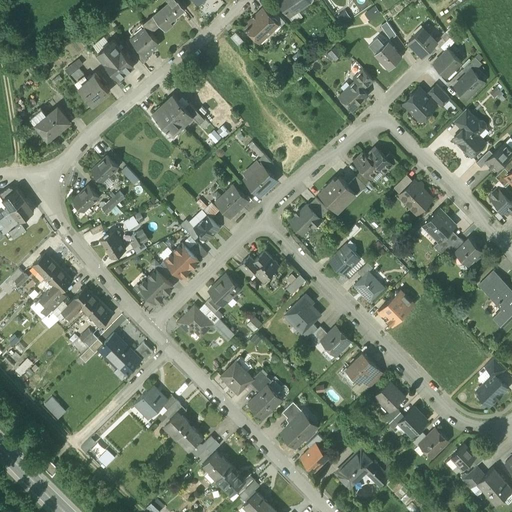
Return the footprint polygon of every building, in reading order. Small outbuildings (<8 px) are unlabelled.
[(177,0),(176,0),(172,4),(170,1),(154,14),(153,15),(143,23),(142,23),(145,27),(150,33),(151,32),(161,24),(165,29),(172,23),(170,19),(184,8),(177,0)] [(278,0),(289,16),(311,2),(310,0),(278,0)] [(277,13),(268,3),(263,7),(273,17),(277,13)] [(364,14),(370,21),(381,13),(375,6),(364,14)] [(273,17),(263,7),(258,12),(259,13),(245,27),(248,30),(248,33),(250,35),(253,35),(256,39),(263,33),(266,35),(278,24),(273,17)] [(382,26),(390,39),(396,35),(387,22),(382,26)] [(150,33),(145,27),(131,39),(136,45),(144,55),(145,55),(157,45),(157,41),(150,33)] [(428,47),(435,41),(422,27),(406,42),(420,55),(428,47)] [(435,41),(428,47),(433,53),(449,38),(445,32),(435,41)] [(388,39),(384,43),(378,36),(368,45),(389,67),(403,55),(388,39)] [(134,64),(113,40),(98,52),(118,77),(134,64)] [(144,55),(136,45),(131,49),(143,63),(148,58),(145,55),(144,55)] [(448,48),(433,63),(446,76),(461,62),(448,48)] [(40,55),(32,59),(38,66),(45,62),(40,55)] [(475,57),(462,69),(466,73),(471,69),(474,71),(482,63),(475,57)] [(12,74),(16,82),(27,76),(23,68),(12,74)] [(88,80),(78,68),(69,76),(79,87),(88,80)] [(363,69),(353,79),(355,81),(356,80),(363,88),(372,79),(363,69)] [(466,73),(463,77),(464,77),(461,80),(461,79),(454,85),(467,98),(483,82),(477,77),(478,76),(474,71),(471,69),(466,73)] [(108,90),(95,74),(88,80),(79,87),(92,104),(101,97),(100,96),(108,90)] [(363,88),(356,80),(355,81),(341,94),(347,101),(345,104),(351,109),(368,93),(363,88)] [(448,96),(437,84),(428,92),(440,105),(448,96)] [(436,105),(425,95),(423,93),(419,88),(413,93),(411,93),(409,94),(409,97),(404,102),(413,111),(413,114),(415,116),(418,116),(419,117),(426,111),(428,113),(436,105)] [(184,106),(173,94),(163,103),(185,127),(194,118),(195,117),(184,106)] [(195,109),(189,102),(184,106),(195,117),(194,118),(199,124),(204,119),(200,114),(195,109)] [(185,127),(163,103),(153,113),(166,127),(172,134),(172,133),(175,136),(185,127)] [(200,104),(195,109),(200,114),(205,109),(200,104)] [(45,116),(35,124),(48,140),(70,122),(58,106),(45,116)] [(466,106),(453,120),(460,128),(475,115),(466,106)] [(41,111),(31,119),(35,124),(45,116),(41,111)] [(460,128),(451,137),(471,157),(477,152),(482,148),(483,144),(484,140),(479,134),(476,132),(480,130),(483,130),(487,127),(487,123),(483,119),(479,119),(475,115),(460,128)] [(172,134),(166,127),(161,131),(170,140),(175,136),(172,133),(172,134)] [(493,154),(486,161),(487,162),(494,169),(511,151),(511,150),(504,143),(493,154)] [(252,148),(260,157),(264,154),(255,145),(252,148)] [(385,157),(376,147),(371,152),(371,151),(366,155),(380,169),(383,172),(392,164),(393,166),(394,166),(385,157)] [(489,149),(476,162),(481,167),(487,162),(486,161),(493,154),(489,149)] [(366,155),(363,152),(359,156),(355,161),(371,177),(380,169),(366,155)] [(398,162),(389,153),(385,157),(394,166),(398,162)] [(107,154),(91,169),(100,178),(105,173),(107,176),(118,166),(107,154)] [(274,165),(264,154),(260,157),(256,159),(261,164),(262,162),(269,169),(274,165)] [(256,159),(241,173),(245,176),(242,178),(260,198),(278,180),(269,169),(262,162),(261,164),(256,159)] [(131,171),(126,165),(122,170),(134,184),(139,179),(137,177),(131,171)] [(136,166),(131,171),(137,177),(142,172),(136,166)] [(504,168),(495,176),(504,185),(509,180),(505,176),(509,173),(504,168)] [(369,180),(360,172),(356,176),(365,185),(369,180)] [(406,174),(394,186),(400,193),(413,180),(406,174)] [(102,179),(105,184),(112,180),(109,175),(102,179)] [(334,178),(319,192),(334,207),(345,196),(348,199),(355,193),(355,192),(348,185),(339,176),(336,180),(334,178)] [(356,176),(348,185),(355,192),(355,193),(357,195),(366,186),(365,185),(356,176)] [(417,182),(416,184),(413,180),(400,193),(398,194),(403,199),(406,200),(411,205),(412,208),(414,211),(418,211),(431,199),(426,194),(427,193),(421,187),(422,186),(422,184),(420,182),(417,182)] [(89,183),(72,198),(83,210),(100,195),(89,183)] [(17,186),(12,191),(8,186),(0,192),(0,193),(7,204),(2,208),(3,209),(6,213),(26,198),(17,186)] [(233,186),(216,202),(230,218),(247,201),(233,186)] [(501,190),(497,186),(488,195),(508,215),(511,210),(511,200),(511,199),(501,190)] [(511,192),(506,186),(501,190),(511,199),(511,198),(511,192)] [(119,190),(111,198),(116,204),(124,196),(119,190)] [(328,210),(315,197),(308,205),(320,218),(328,210)] [(26,198),(6,213),(9,217),(14,213),(19,220),(34,209),(26,198)] [(111,198),(102,206),(107,212),(116,204),(111,198)] [(207,207),(199,199),(196,203),(203,210),(207,207)] [(211,203),(203,210),(211,218),(219,211),(211,203)] [(308,205),(307,204),(300,211),(297,215),(296,215),(290,220),(303,233),(311,225),(313,226),(321,219),(320,218),(308,205)] [(439,208),(422,224),(438,241),(439,241),(445,235),(456,225),(439,208)] [(6,213),(0,216),(0,218),(4,225),(12,219),(9,217),(6,213)] [(133,215),(123,221),(129,230),(138,224),(133,215)] [(207,216),(194,228),(200,235),(206,241),(219,229),(207,216)] [(194,228),(188,221),(182,226),(195,240),(200,235),(194,228)] [(21,222),(9,231),(14,237),(26,229),(21,222)] [(101,223),(91,228),(93,233),(104,228),(101,223)] [(355,224),(344,235),(348,239),(359,228),(355,224)] [(118,236),(115,238),(111,232),(100,239),(112,257),(126,249),(118,236)] [(144,242),(137,232),(131,235),(138,246),(144,242)] [(445,235),(439,241),(438,241),(433,246),(442,254),(446,250),(450,246),(453,243),(445,235)] [(453,243),(450,246),(455,250),(464,241),(460,237),(453,243)] [(464,241),(455,250),(455,251),(468,264),(474,258),(476,261),(481,257),(478,254),(481,250),(468,237),(464,241)] [(193,246),(197,251),(203,258),(208,254),(197,242),(193,246)] [(193,255),(182,244),(173,252),(190,269),(198,261),(193,255)] [(361,259),(346,244),(329,260),(344,275),(361,259)] [(455,250),(450,246),(446,250),(451,255),(455,251),(455,250)] [(59,265),(45,251),(33,263),(41,271),(47,276),(59,265)] [(190,269),(173,252),(164,260),(175,272),(181,278),(190,269)] [(249,257),(239,266),(249,276),(254,271),(263,281),(278,266),(264,252),(254,262),(249,257)] [(175,272),(164,260),(160,265),(171,276),(175,272)] [(367,262),(357,272),(362,277),(368,271),(372,267),(367,262)] [(72,279),(59,265),(47,276),(52,282),(52,283),(54,284),(60,291),(61,290),(72,279)] [(160,265),(156,269),(167,280),(171,276),(160,265)] [(14,278),(15,279),(23,271),(19,266),(10,275),(14,278)] [(167,280),(156,269),(147,277),(164,295),(173,286),(167,280)] [(23,271),(15,279),(20,284),(28,276),(23,271)] [(362,277),(353,286),(370,303),(384,287),(368,271),(362,277)] [(480,284),(488,292),(501,279),(493,271),(480,284)] [(0,292),(14,278),(10,275),(0,285),(0,292)] [(226,275),(216,285),(215,284),(208,290),(213,295),(222,305),(225,305),(227,303),(227,300),(235,293),(237,293),(239,291),(239,288),(226,275)] [(164,295),(147,277),(139,286),(150,297),(155,303),(164,295)] [(286,288),(292,294),(302,284),(296,279),(286,288)] [(511,290),(511,289),(501,279),(488,292),(504,308),(495,316),(503,324),(511,315),(511,292),(511,291),(511,290)] [(57,303),(66,294),(61,290),(60,291),(54,284),(41,296),(35,302),(46,314),(48,313),(52,308),(57,303)] [(139,286),(137,284),(133,289),(145,301),(150,297),(139,286)] [(99,300),(85,286),(73,298),(81,306),(81,305),(87,311),(99,300)] [(379,310),(393,324),(413,305),(399,290),(379,310)] [(62,308),(71,299),(66,294),(57,303),(62,308)] [(222,305),(213,295),(204,303),(210,310),(214,313),(218,309),(222,305)] [(313,302),(306,295),(299,301),(298,301),(291,308),(292,309),(285,315),(296,327),(299,324),(304,330),(312,323),(316,318),(317,318),(321,315),(317,311),(310,305),(313,302)] [(62,308),(66,311),(71,306),(76,311),(81,306),(73,298),(71,299),(62,308)] [(99,300),(87,311),(92,317),(100,326),(112,313),(99,300)] [(62,308),(57,303),(52,308),(56,312),(61,316),(66,311),(62,308)] [(194,305),(176,322),(189,335),(197,328),(203,335),(213,324),(205,316),(194,305)] [(52,308),(48,313),(51,317),(56,312),(52,308)] [(214,313),(219,319),(223,315),(218,309),(214,313)] [(214,313),(210,310),(205,316),(213,324),(219,319),(214,313)] [(56,312),(51,317),(56,321),(61,316),(56,312)] [(50,327),(56,321),(51,317),(48,313),(46,314),(41,319),(50,327)] [(246,325),(253,332),(262,324),(254,317),(246,325)] [(304,330),(301,332),(307,338),(310,336),(317,328),(312,323),(304,330)] [(326,333),(319,340),(320,342),(336,358),(353,342),(336,324),(326,333)] [(326,333),(320,326),(317,328),(310,336),(318,344),(320,342),(319,340),(326,333)] [(93,333),(88,328),(80,337),(85,342),(93,333)] [(133,352),(114,332),(103,343),(99,347),(99,348),(118,367),(133,352)] [(98,337),(93,333),(85,342),(89,346),(98,337)] [(250,339),(256,346),(263,340),(256,333),(250,339)] [(73,343),(82,353),(89,346),(85,342),(80,337),(73,343)] [(98,337),(89,346),(95,352),(99,348),(99,347),(103,343),(98,337)] [(142,344),(133,352),(142,361),(144,362),(152,354),(142,344)] [(86,361),(95,352),(89,346),(82,353),(80,355),(86,361)] [(369,388),(384,373),(362,350),(345,368),(347,370),(358,381),(359,382),(361,385),(364,382),(369,388)] [(133,352),(118,367),(116,370),(124,378),(142,361),(133,352)] [(505,368),(494,357),(484,366),(491,373),(493,375),(495,373),(498,376),(505,368)] [(28,359),(18,368),(22,373),(32,364),(28,359)] [(245,374),(234,363),(220,376),(237,393),(244,387),(249,382),(253,379),(252,378),(246,373),(245,374)] [(358,381),(347,370),(345,368),(341,374),(353,387),(359,382),(358,381)] [(260,371),(252,378),(253,379),(249,382),(254,387),(265,376),(260,371)] [(491,373),(474,390),(476,393),(476,397),(478,400),(482,400),(489,408),(509,387),(498,376),(495,373),(493,375),(491,373)] [(265,376),(254,387),(259,392),(267,384),(270,381),(265,376)] [(390,381),(374,396),(389,411),(394,407),(404,397),(390,381)] [(249,382),(244,387),(249,392),(254,387),(249,382)] [(259,392),(247,404),(262,419),(282,399),(267,384),(259,392)] [(149,417),(161,405),(166,400),(152,386),(135,403),(149,417)] [(161,405),(165,410),(176,399),(172,395),(166,400),(161,405)] [(58,419),(66,411),(52,396),(44,404),(58,419)] [(165,410),(171,416),(177,410),(181,415),(186,410),(176,399),(165,410)] [(293,402),(282,412),(292,422),(302,412),(293,402)] [(403,415),(396,422),(398,423),(411,437),(418,430),(423,426),(422,424),(428,418),(415,405),(403,415)] [(389,411),(383,417),(389,423),(400,412),(394,407),(389,411)] [(164,423),(178,437),(191,424),(181,415),(177,410),(171,416),(164,423)] [(292,422),(281,433),(295,447),(311,431),(306,426),(306,421),(309,418),(302,412),(292,422)] [(400,412),(389,423),(393,428),(398,423),(396,422),(403,415),(400,412)] [(202,436),(191,424),(178,437),(190,449),(196,442),(202,436)] [(426,436),(419,443),(420,444),(432,456),(437,450),(439,450),(441,448),(441,446),(447,441),(435,428),(426,436)] [(422,432),(413,441),(418,446),(420,444),(419,443),(426,436),(422,432)] [(318,443),(323,439),(318,433),(306,444),(311,449),(318,443)] [(196,442),(190,449),(197,457),(198,456),(207,448),(216,439),(212,434),(202,443),(196,442)] [(91,436),(80,447),(86,453),(97,442),(91,436)] [(357,437),(348,446),(354,452),(363,443),(357,437)] [(207,448),(212,452),(221,443),(216,439),(207,448)] [(318,443),(311,449),(301,459),(313,471),(330,455),(318,443)] [(464,444),(451,456),(458,463),(462,468),(469,461),(475,455),(464,444)] [(207,448),(198,456),(203,461),(212,452),(207,448)] [(483,448),(475,455),(469,461),(474,467),(476,466),(489,454),(483,448)] [(361,449),(336,473),(349,487),(365,471),(379,485),(387,477),(373,463),(374,463),(361,449)] [(230,464),(216,450),(203,463),(210,470),(210,469),(218,476),(230,464)] [(458,463),(451,456),(444,462),(451,469),(458,463)] [(42,463),(53,474),(60,468),(48,457),(42,463)] [(244,479),(230,464),(218,476),(224,484),(231,491),(244,479)] [(474,467),(467,473),(476,482),(477,481),(484,475),(476,465),(476,466),(474,467)] [(477,481),(496,503),(502,497),(511,489),(492,468),(484,475),(477,481)] [(476,482),(467,473),(462,478),(470,487),(476,482)] [(250,475),(241,484),(245,488),(254,480),(250,475)] [(245,488),(245,489),(250,494),(255,489),(259,485),(254,480),(245,488)] [(239,494),(245,489),(245,488),(241,484),(235,490),(239,494)] [(511,488),(511,489),(502,497),(509,504),(511,501),(511,488)] [(245,501),(256,491),(255,489),(250,494),(245,489),(239,494),(245,501)] [(269,504),(256,491),(245,501),(242,504),(249,511),(261,511),(262,511),(269,505),(269,504)] [(146,507),(150,511),(158,511),(160,511),(151,502),(146,507)]
